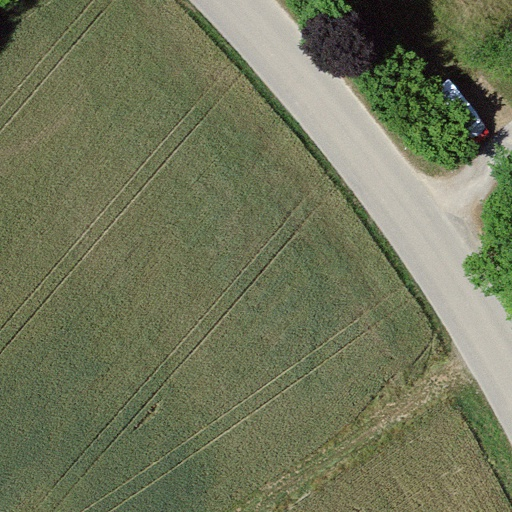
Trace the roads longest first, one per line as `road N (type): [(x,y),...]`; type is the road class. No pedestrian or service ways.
road 1 (tertiary): [(235,0),(422,231),(511,383)]
road 2 (track): [(496,352),(269,511)]
